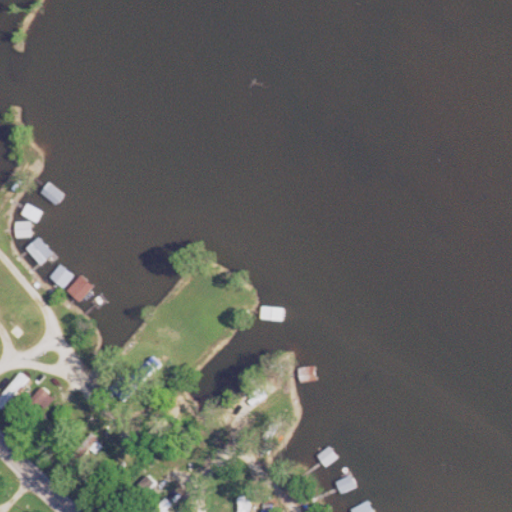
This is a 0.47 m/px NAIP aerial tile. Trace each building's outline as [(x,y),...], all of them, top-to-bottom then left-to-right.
[(43,193),(58,206),(67,196),(51,183),(43,193)] [(34,224),(19,224),(19,239),(34,239),(34,224)] [(65,287),(75,273),(61,263),(52,277),(65,287)] [(81,303),(97,289),(85,276),(69,291),(81,303)] [(292,340),(305,358),(319,347),(307,330),(292,340)] [(0,402),(6,409),(34,381),(28,374),(0,401),(0,402)] [(289,405),(278,393),(251,421),(262,432),(289,405)] [(54,441),(64,450),(82,430),(72,421),(54,441)] [(325,471),(340,465),(334,449),(319,454),(325,471)] [(241,511),(252,511),(252,487),(242,487),(241,511)]
